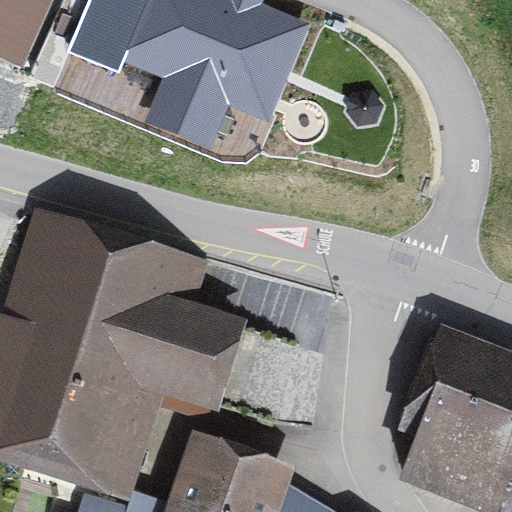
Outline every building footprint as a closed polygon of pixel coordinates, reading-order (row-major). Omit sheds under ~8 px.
[(0,0),(0,48),(17,56),(39,5),(27,0),(0,0)] [(297,31),(222,0),(93,0),(72,52),(118,71),(125,54),(176,75),(157,120),(204,140),(224,95),(263,111),(297,31)] [(200,261),(167,250),(166,253),(55,218),(14,348),(0,343),(0,429),(100,461),(91,489),(117,497),(126,469),(152,387),(207,404),(232,325),(185,310),(200,261)] [(511,511),(511,372),(443,344),(433,340),(401,416),(425,426),(404,477),(488,511),(511,511)] [(195,448),(172,511),(260,511),(274,476),(195,448)]
